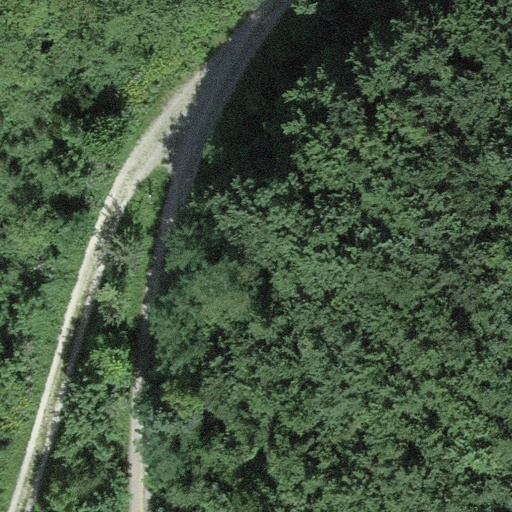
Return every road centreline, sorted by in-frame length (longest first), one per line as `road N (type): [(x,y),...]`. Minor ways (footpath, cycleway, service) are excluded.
road 1 (track): [(24,511),(119,185),(209,99)]
road 2 (track): [(136,511),(143,333),(209,99)]
road 3 (track): [(209,99),(278,0)]
